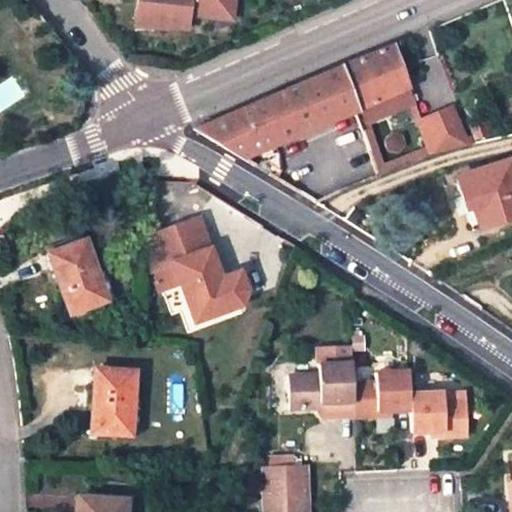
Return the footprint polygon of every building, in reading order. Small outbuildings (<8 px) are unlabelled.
[(157,0),(141,0),(140,25),(188,29),(190,9),(170,7),(171,3),(158,1),(157,0)] [(230,0),(157,0),(158,1),(171,3),(170,7),(190,9),(230,12),(230,0)] [(340,66),(355,109),(408,87),(393,44),(340,66)] [(243,156),(355,109),(340,66),(195,126),(232,149),(243,156)] [(414,102),(408,87),(355,109),(378,177),(427,157),(425,151),(383,168),(367,121),(414,102)] [(451,108),(415,122),(425,151),(427,157),(433,155),(468,147),(451,108)] [(511,217),(511,171),(508,161),(457,177),(474,228),(511,217)] [(196,217),(146,237),(144,272),(173,261),(196,321),(231,307),(220,279),(208,247),(196,217)] [(107,299),(84,239),(47,253),(70,313),(107,299)] [(237,272),(220,279),(231,307),(243,303),(245,293),(237,272)] [(349,362),(348,343),(313,344),(313,362),(314,372),(283,373),(284,406),(317,405),(317,399),(350,398),(349,380),(349,362)] [(130,433),(133,369),(91,367),(88,431),(130,433)] [(376,406),(405,405),(404,390),(403,368),(373,369),(373,379),(349,380),(350,398),(351,411),(376,411),(376,406)] [(436,389),(404,390),(405,405),(406,426),(437,425),(437,429),(470,429),(469,397),(436,398),(436,389)] [(302,511),(300,460),(257,461),(259,511),(302,511)] [(122,511),(124,496),(78,494),(76,511),(122,511)]
